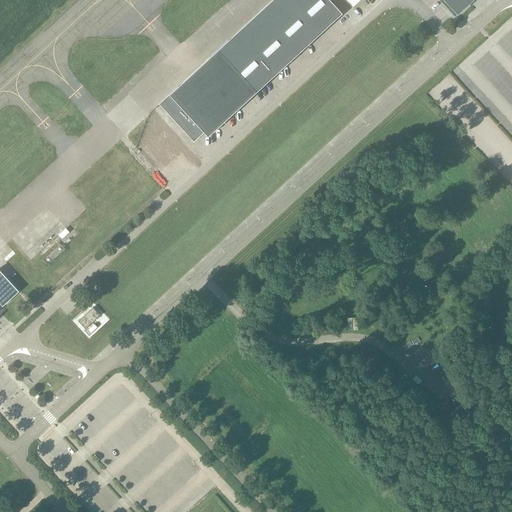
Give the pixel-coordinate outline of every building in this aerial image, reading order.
[(323,30),(341,14),(328,0),(271,0),(251,19),(217,50),(158,105),(193,142),(204,132),(208,137),(255,94),(323,30)] [(442,0),(455,14),(468,2),(469,3),(470,3),(471,3),(472,3),(472,2),(473,2),(473,1),(474,1),(474,0),(442,0)] [(157,173),(180,151),(144,113),(121,134),(157,173)] [(111,144),(3,239),(43,285),(77,256),(74,252),(78,249),(67,237),(76,229),(88,242),(133,203),(120,189),(138,174),(111,144)] [(0,272),(0,304),(2,307),(18,292),(0,272)] [(92,308),(78,322),(85,330),(100,316),(92,308)]
